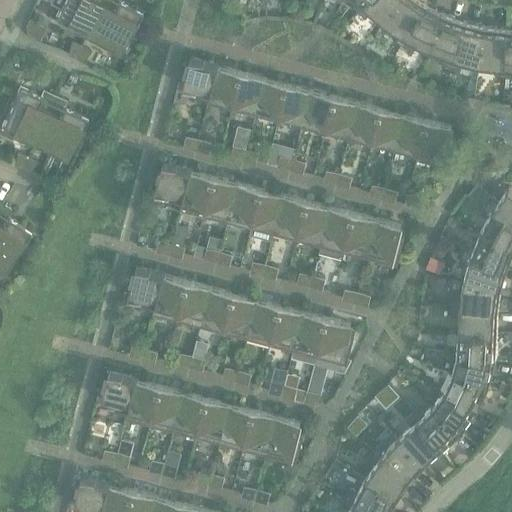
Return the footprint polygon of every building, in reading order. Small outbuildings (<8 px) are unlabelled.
[(90,28),(104,0),(52,0),(51,3),(61,8),(56,17),(69,24),(71,22),(90,28)] [(134,22),(136,23),(142,12),(120,1),(120,0),(104,0),(90,28),(120,46),(134,22)] [(358,0),(353,7),(358,12),(369,0),(358,0)] [(385,22),(401,0),(369,0),(358,12),(366,18),(372,11),(385,22)] [(393,39),(402,45),(426,4),(420,0),(401,0),(385,22),(399,32),(393,39)] [(445,14),(426,4),(402,45),(410,50),(415,41),(430,49),(445,14)] [(442,64),(452,67),(466,21),(445,14),(430,49),(445,55),(442,64)] [(463,60),(480,64),(487,26),(466,21),(452,67),(461,69),(463,60)] [(496,75),(505,77),(508,29),(487,26),(480,64),(497,66),(496,75)] [(76,57),(82,46),(72,41),(69,54),(76,57)] [(91,50),(82,46),(76,57),(83,61),(91,50)] [(209,99),(210,100),(219,64),(191,56),(183,85),(211,93),(209,99)] [(219,64),(210,100),(233,106),(242,72),(219,66),(220,64),(219,64)] [(233,106),(256,112),(265,78),(242,72),(233,106)] [(265,78),(256,112),(279,118),(288,84),(265,78)] [(279,118),(303,124),(312,90),(288,84),(279,118)] [(37,136),(56,94),(43,88),(40,95),(20,86),(2,126),(16,133),(17,130),(37,136)] [(312,90),(303,124),(326,130),(335,96),(312,90)] [(67,152),(80,128),(83,129),(88,117),(66,107),(69,100),(56,94),(37,136),(67,152)] [(326,130),(349,136),(358,102),(335,96),(326,130)] [(358,102),(349,136),(372,142),(381,108),(358,102)] [(372,142),(396,148),(404,114),(381,108),(372,142)] [(404,114),(396,148),(418,154),(417,156),(418,156),(428,120),(404,114)] [(452,126),(428,120),(418,156),(448,164),(456,135),(450,134),(452,126)] [(184,147),(197,150),(200,140),(187,136),(184,147)] [(200,140),(197,150),(209,153),(212,143),(200,140)] [(231,156),(244,160),(247,149),(234,146),(231,156)] [(247,149),(244,160),(256,163),(259,153),(247,149)] [(22,168),(28,156),(18,152),(15,165),(22,168)] [(37,160),(28,156),(22,168),(29,171),(37,160)] [(279,166),(291,169),(294,159),(281,156),(279,166)] [(294,159),(291,169),(303,172),(306,162),(294,159)] [(181,206),(182,207),(192,168),(164,161),(156,190),(183,197),(181,206)] [(192,168),(182,207),(205,213),(215,176),(192,170),(193,168),(192,168)] [(325,180),(337,184),(340,173),(327,170),(325,180)] [(340,173),(337,184),(349,187),(352,177),(340,173)] [(205,213),(229,219),(238,182),(215,176),(205,213)] [(238,182),(229,219),(252,225),(261,188),(238,182)] [(370,195),(383,198),(385,188),(373,185),(370,195)] [(491,196),(486,204),(511,220),(511,188),(510,187),(499,201),(491,196)] [(249,234),(272,240),(275,231),(284,194),(261,188),(252,225),(249,234)] [(385,188),(383,198),(395,201),(398,191),(385,188)] [(284,194),(275,231),(298,237),(308,200),(284,194)] [(418,207),(419,207),(421,197),(408,194),(406,204),(418,207)] [(298,237),(321,243),(331,206),(308,200),(298,237)] [(22,240),(24,242),(31,231),(10,218),(14,211),(2,204),(0,207),(0,258),(5,263),(22,240)] [(481,232),(511,246),(511,220),(486,204),(481,212),(489,217),(481,232)] [(331,206),(321,243),(345,249),(354,212),(331,206)] [(345,249),(368,255),(377,218),(354,212),(345,249)] [(402,225),(377,218),(368,255),(398,263),(406,234),(400,232),(402,225)] [(466,244),(462,253),(507,268),(511,256),(511,246),(481,232),(475,247),(466,244)] [(157,251),(170,254),(172,244),(160,241),(157,251)] [(172,244),(170,254),(182,257),(185,247),(172,244)] [(205,259),(217,262),(220,251),(208,248),(205,259)] [(220,251),(217,262),(230,265),(232,255),(220,251)] [(464,281),(502,289),(507,268),(462,253),(459,262),(468,265),(464,281)] [(251,272),(264,275),(266,265),(254,261),(251,272)] [(154,311),(155,311),(165,273),(137,265),(129,295),(156,302),(154,311)] [(266,265),(264,275),(276,278),(279,268),(266,265)] [(298,283),(310,286),(313,275),(301,272),(298,283)] [(178,317),(188,281),(165,275),(165,273),(155,311),(178,317)] [(313,275),(310,286),(323,289),(325,279),(313,275)] [(178,317),(201,323),(211,287),(188,281),(178,317)] [(452,296),(451,306),(498,310),(502,289),(464,281),(462,298),(452,296)] [(225,329),(234,293),(211,287),(201,323),(225,329)] [(343,299),(355,303),(358,292),(346,289),(343,299)] [(358,292),(355,303),(368,306),(370,295),(358,292)] [(234,293),(225,329),(248,335),(257,299),(234,293)] [(257,299),(248,335),(271,341),(281,305),(257,299)] [(281,305),(271,341),(294,347),(304,311),(281,305)] [(498,310),(451,306),(451,316),(460,317),(459,334),(498,332),(498,310)] [(304,311),(294,347),(292,357),(315,363),(327,317),(304,311)] [(351,323),(327,317),(315,363),(338,369),(341,359),(348,361),(355,332),(349,331),(351,323)] [(449,345),(449,352),(496,359),(498,332),(459,334),(459,345),(449,345)] [(130,356),(143,359),(145,349),(133,345),(130,356)] [(155,362),(156,357),(158,352),(145,349),(143,359),(155,362)] [(453,372),(489,385),(496,359),(449,352),(447,359),(456,361),(453,372)] [(178,363),(190,366),(193,356),(181,353),(178,363)] [(203,369),(205,359),(193,356),(190,366),(203,369)] [(224,377),(236,381),(239,370),(226,367),(224,377)] [(127,415),(127,416),(137,377),(109,370),(102,399),(129,406),(127,415)] [(248,384),(248,383),(251,374),(239,370),(236,381),(248,384)] [(440,379),(437,385),(478,410),(489,385),(453,372),(453,373),(448,383),(440,379)] [(137,377),(127,416),(151,422),(160,385),(138,379),(138,377),(137,377)] [(270,392),(282,395),(285,385),(272,382),(270,392)] [(151,422),(174,428),(184,391),(160,385),(151,422)] [(294,398),(297,388),(285,385),(282,395),(294,398)] [(433,406),(462,431),(478,410),(437,385),(433,391),(440,396),(434,405),(433,406)] [(184,391),(174,428),(198,434),(207,397),(184,391)] [(318,404),(320,394),(308,391),(305,401),(318,404)] [(198,434),(221,440),(230,403),(207,397),(198,434)] [(230,403),(221,440),(244,446),(253,409),(230,403)] [(442,450),(462,431),(433,406),(425,413),(419,407),(413,412),(442,450)] [(244,446),(267,452),(277,415),(253,409),(244,446)] [(442,450),(413,412),(405,418),(412,425),(399,436),(426,464),(442,450)] [(277,415),(267,452),(297,460),(305,431),(299,429),(301,422),(277,415)] [(381,443),(374,450),(411,480),(426,464),(399,436),(388,449),(381,443)] [(103,460),(115,463),(118,453),(106,450),(103,460)] [(366,477),(399,497),(411,480),(374,450),(368,458),(376,463),(366,477)] [(128,466),(128,464),(130,456),(118,453),(115,463),(128,466)] [(150,470),(163,473),(165,463),(153,460),(150,470)] [(175,476),(175,475),(178,466),(165,463),(163,473),(175,476)] [(197,481),(209,484),(212,474),(200,471),(197,481)] [(222,487),(224,477),(212,474),(209,484),(222,487)] [(101,511),(102,511),(110,482),(82,475),(75,504),(102,511),(101,511)] [(350,488),(345,496),(378,511),(390,511),(399,497),(366,477),(358,492),(350,488)] [(127,511),(133,490),(111,484),(111,482),(110,482),(102,511),(127,511)] [(242,496),(255,500),(257,489),(245,486),(242,496)] [(267,503),(267,502),(270,492),(257,489),(255,500),(267,503)] [(152,511),(157,496),(133,490),(127,511),(152,511)] [(177,511),(180,502),(157,496),(152,511),(177,511)] [(378,511),(345,496),(341,506),(350,509),(349,511),(378,511)] [(202,511),(203,508),(180,502),(177,511),(202,511)]
